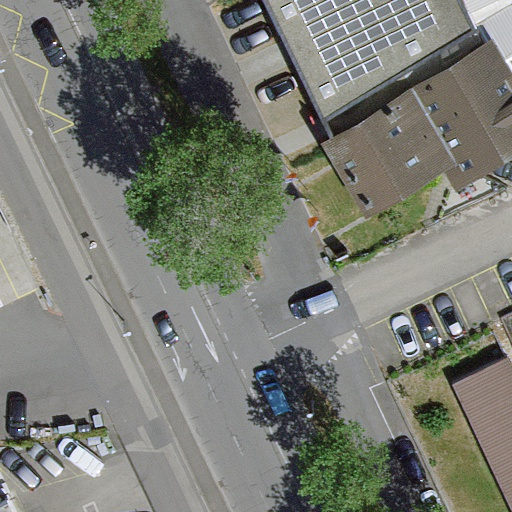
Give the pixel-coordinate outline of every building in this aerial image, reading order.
[(511,0),(278,0),(339,122),(417,78),(415,73),(493,27),(511,62),(511,0)] [(471,171),(511,143),(511,62),(493,27),(415,73),(417,78),(458,149),(443,159),(456,181),(471,171)] [(339,122),(326,130),(365,207),(443,159),(458,149),(417,78),(339,122)] [(511,340),(511,312),(501,318),(511,340)] [(511,362),(505,350),(450,377),(511,508),(511,362)] [(0,511),(12,511),(2,492),(0,493),(0,492),(0,511)]
